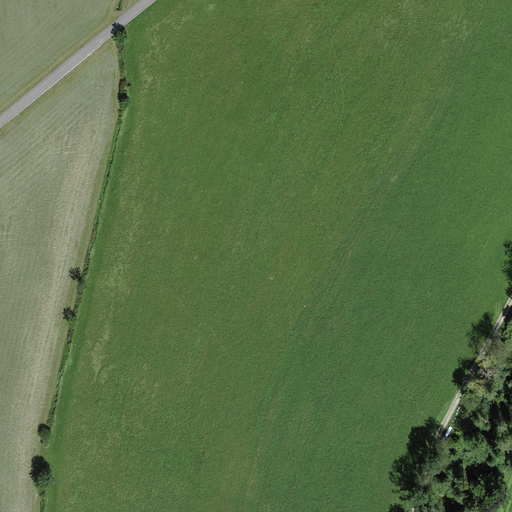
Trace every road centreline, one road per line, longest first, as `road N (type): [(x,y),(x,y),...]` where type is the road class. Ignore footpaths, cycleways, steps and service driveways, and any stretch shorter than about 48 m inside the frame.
road 1 (track): [(415,511),(446,417),(511,302)]
road 2 (unclassified): [(146,0),(0,122)]
